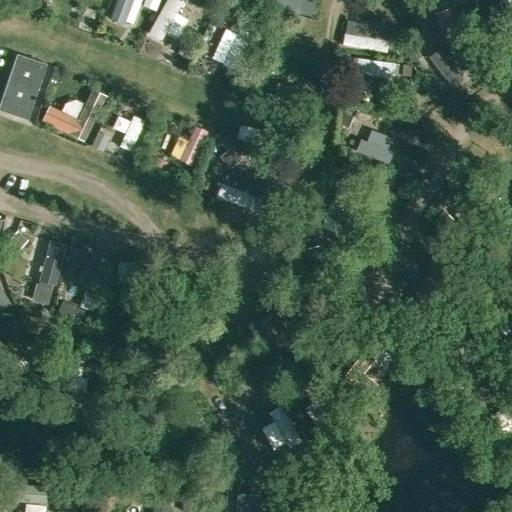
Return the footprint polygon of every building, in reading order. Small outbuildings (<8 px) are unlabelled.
[(129,0),(122,19),(136,24),(145,0),(129,0)] [(178,43),(194,20),(176,8),(160,31),(178,43)] [(230,33),(238,16),(225,10),(216,26),(230,33)] [(0,109),(29,119),(48,63),(19,54),(0,105),(0,109)] [(365,62),(365,78),(389,78),(389,62),(365,62)] [(203,128),(198,143),(187,139),(179,160),(203,168),(216,133),(203,128)] [(229,188),(225,199),(240,206),(245,194),(229,188)] [(46,274),(63,281),(78,247),(60,239),(46,274)] [(282,423),(273,426),(279,446),(301,439),(290,406),(278,410),(282,423)] [(211,511),(233,511),(234,490),(212,490),(211,511)] [(265,511),(266,493),(243,493),(243,511),(265,511)] [(177,511),(189,511),(194,500),(185,495),(177,511)]
